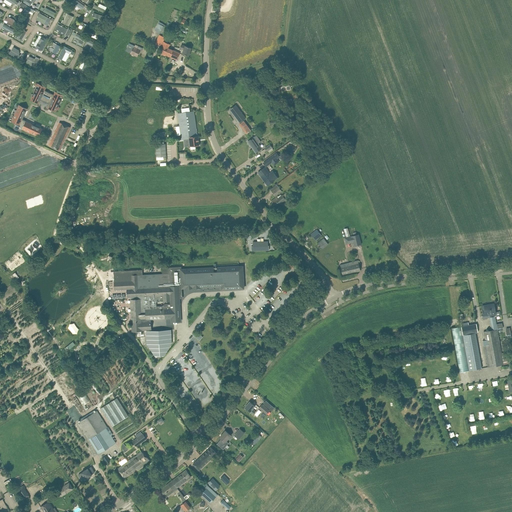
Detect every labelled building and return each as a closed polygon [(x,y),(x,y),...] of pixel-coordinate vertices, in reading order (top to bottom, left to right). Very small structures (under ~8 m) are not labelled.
[(78,1),(76,4),(83,9),(85,6),(78,1)] [(100,3),(99,6),(95,4),(93,7),(105,13),(108,7),(100,3)] [(35,10),(26,6),(24,11),(28,13),(29,13),(32,15),(35,10)] [(94,12),(92,17),(99,19),(99,21),(102,22),(105,16),(94,12)] [(39,13),(36,19),(44,24),(46,19),(50,21),(51,20),(47,17),(39,13)] [(64,21),(63,20),(62,23),(68,26),(73,17),(67,14),(64,21)] [(5,18),(3,21),(14,27),(17,22),(14,20),(13,22),(8,19),(9,17),(7,17),(6,19),(5,18)] [(159,22),(156,27),(154,30),(161,34),(162,33),(163,34),(165,31),(163,31),(166,26),(159,22)] [(16,30),(14,29),(4,24),(2,28),(12,33),(14,34),(16,30)] [(85,30),(85,29),(87,25),(84,24),(82,28),(78,26),(76,29),(83,33),(85,30)] [(23,40),(26,33),(18,30),(16,37),(23,40)] [(80,40),(78,44),(81,46),(83,41),(84,42),(85,38),(77,34),(76,34),(75,37),(76,37),(80,40)] [(161,46),(163,41),(165,37),(159,35),(158,38),(156,43),(161,46)] [(42,52),(49,40),(42,36),(35,48),(42,52)] [(87,43),(92,46),(89,50),(93,52),(95,47),(96,48),(97,44),(89,40),(88,40),(87,43)] [(52,42),(51,46),(55,48),(53,52),(56,54),(60,46),(52,42)] [(162,48),(161,49),(162,49),(161,52),(170,56),(176,59),(179,53),(175,51),(173,50),(168,48),(170,44),(164,42),(162,46),(163,46),(162,49),(162,48)] [(125,51),(131,53),(130,53),(137,57),(140,50),(141,51),(143,48),(135,45),(135,46),(129,43),(125,51)] [(184,50),(182,54),(188,56),(191,48),(185,46),(185,47),(181,45),(180,48),(184,50)] [(64,46),(58,58),(62,60),(66,52),(70,54),(72,50),(64,46)] [(18,50),(13,47),(10,54),(18,59),(20,55),(18,55),(19,53),(18,50)] [(34,61),(28,59),(26,63),(36,68),(40,59),(36,57),(35,59),(34,61)] [(89,64),(85,62),(82,69),(79,68),(78,72),(84,75),(89,64)] [(292,86),(292,81),(287,81),(287,83),(278,84),(278,87),(287,87),(288,89),(290,89),(290,86),(292,86)] [(48,108),(47,108),(56,112),(63,95),(55,91),(55,92),(54,95),(44,90),(46,87),(38,83),(38,84),(37,86),(31,100),(30,100),(38,104),(40,99),(50,104),(48,108)] [(13,128),(21,131),(22,129),(38,137),(39,137),(42,129),(26,121),(22,119),(27,109),(19,105),(12,121),(11,121),(11,122),(15,123),(13,128)] [(230,109),(240,122),(245,118),(235,105),(230,109)] [(196,149),(196,146),(199,145),(198,136),(197,136),(194,111),(190,112),(182,113),(178,113),(178,118),(180,126),(181,135),(181,140),(183,139),(189,138),(190,143),(190,147),(191,150),(196,149)] [(244,121),(239,124),(247,134),(251,130),(244,121)] [(49,145),(59,150),(70,127),(59,122),(49,145)] [(256,136),(248,141),(256,152),(261,149),(258,144),(261,142),(256,136)] [(166,144),(156,144),(156,157),(166,157),(166,144)] [(289,144),(287,148),(290,150),(290,149),(293,151),(292,151),(295,152),(297,148),(289,144)] [(269,159),(267,160),(263,163),(266,167),(271,163),(274,166),(279,162),(276,158),(279,156),(276,153),(269,159)] [(260,171),(258,172),(267,185),(278,177),(273,171),(269,174),(265,167),(260,171),(260,170),(259,171),(260,171)] [(270,205),(273,209),(286,199),(288,197),(285,193),(283,195),(279,197),(277,195),(282,192),(277,185),(270,190),(276,197),(271,201),(272,202),(270,205)] [(68,237),(76,233),(72,225),(64,229),(68,237)] [(317,229),(311,233),(316,239),(321,235),(317,229)] [(350,237),(345,238),(347,243),(353,242),(354,243),(355,247),(361,245),(359,234),(357,235),(353,236),(350,237)] [(322,249),(328,244),(324,238),(317,243),(322,249)] [(269,249),(268,249),(268,248),(268,246),(269,246),(268,246),(268,242),(253,242),(253,246),(254,246),(254,250),(269,250),(269,249)] [(341,268),(342,275),(360,271),(359,266),(358,260),(348,263),(349,265),(341,268)] [(131,300),(130,300),(132,331),(142,331),(142,330),(144,330),(148,330),(148,329),(150,326),(151,326),(151,319),(176,318),(175,304),(164,304),(164,306),(156,306),(156,302),(179,301),(179,288),(186,288),(200,288),(200,287),(221,286),(221,288),(239,287),(240,289),(244,288),(243,266),(217,267),(217,269),(214,269),(214,268),(181,269),(181,266),(162,267),(162,274),(143,275),(142,270),(114,271),(115,290),(127,289),(127,297),(130,297),(131,300)] [(494,304),(482,306),(483,315),(489,314),(490,317),(489,317),(491,330),(497,329),(495,316),(496,316),(495,312),(494,304)] [(476,324),(461,327),(463,335),(478,332),(476,324)] [(463,335),(461,327),(451,328),(459,372),(469,370),(463,335)] [(491,330),(483,331),(484,338),(482,339),(487,367),(509,364),(506,352),(502,353),(497,329),(491,330)] [(170,330),(147,331),(147,344),(156,357),(158,356),(161,356),(163,357),(171,342),(170,330)] [(192,334),(200,341),(203,337),(195,330),(192,334)] [(475,333),(463,335),(469,370),(481,368),(475,333)] [(66,346),(69,350),(75,344),(72,341),(66,346)] [(94,405),(101,401),(91,384),(84,389),(94,405)] [(86,411),(93,406),(84,392),(77,396),(86,411)] [(128,416),(117,398),(101,408),(112,427),(128,416)] [(250,401),(244,408),(248,411),(253,415),(256,412),(252,409),(255,406),(253,404),(250,401)] [(267,415),(269,411),(261,405),(259,408),(267,415)] [(107,428),(97,411),(78,422),(98,454),(116,443),(106,428),(107,428)] [(221,439),(217,444),(223,449),(225,447),(228,443),(226,441),(231,435),(229,434),(225,430),(220,437),(221,439)] [(136,446),(146,439),(143,434),(132,441),(136,446)] [(198,470),(217,453),(214,450),(210,447),(193,464),(198,470)] [(141,451),(117,469),(124,478),(137,469),(150,460),(141,451)] [(91,467),(79,474),(82,480),(94,473),(91,467)] [(186,470),(172,480),(176,487),(175,487),(176,488),(177,488),(181,485),(192,477),(189,474),(186,470)] [(224,484),(228,481),(223,474),(219,478),(224,484)] [(213,479),(208,483),(215,490),(220,486),(213,479)] [(176,487),(172,480),(160,489),(166,497),(170,494),(177,489),(177,488),(176,488),(175,487),(176,487)] [(65,492),(72,487),(69,482),(62,487),(65,492)] [(24,500),(30,497),(23,485),(17,489),(24,500)] [(211,502),(216,497),(206,488),(201,494),(211,502)] [(180,491),(177,493),(183,501),(186,500),(180,491)] [(230,507),(223,499),(220,502),(228,509),(230,507)] [(55,511),(49,501),(45,504),(44,502),(42,504),(43,505),(40,506),(44,511),(55,511)] [(185,502),(181,505),(186,511),(189,508),(190,507),(186,501),(185,502)]
